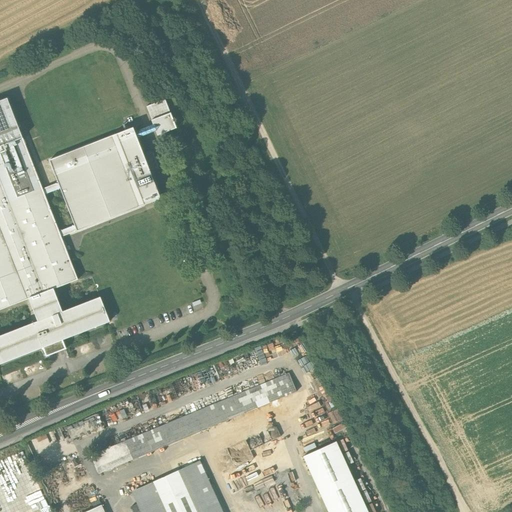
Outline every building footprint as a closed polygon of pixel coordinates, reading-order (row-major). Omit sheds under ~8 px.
[(108,64),(91,71),(108,115),(125,108),(108,64)] [(5,99),(0,101),(0,309),(28,299),(52,290),(76,280),(59,238),(57,231),(43,196),(41,189),(5,99)] [(165,99),(146,107),(157,135),(176,128),(165,99)] [(133,128),(48,161),(56,183),(41,189),(43,196),(59,190),(73,225),(57,231),(59,238),(160,199),(133,128)] [(153,152),(143,155),(149,170),(159,167),(153,152)] [(37,322),(0,336),(0,364),(42,348),(46,357),(65,349),(62,340),(108,322),(99,298),(61,313),(52,290),(28,299),(37,322)] [(111,308),(106,310),(111,322),(116,320),(111,308)] [(290,372),(92,455),(99,473),(297,391),(290,372)] [(367,511),(336,441),(303,456),(328,511),(367,511)] [(222,511),(200,463),(133,494),(141,511),(222,511)]
